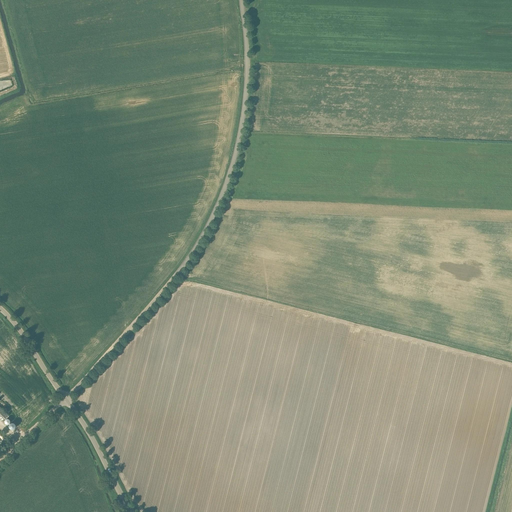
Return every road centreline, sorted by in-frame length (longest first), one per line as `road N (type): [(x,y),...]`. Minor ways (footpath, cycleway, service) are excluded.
road 1 (unclassified): [(65,398),(181,267),(216,206),(245,95),(241,0)]
road 2 (unclassified): [(132,511),(65,398)]
